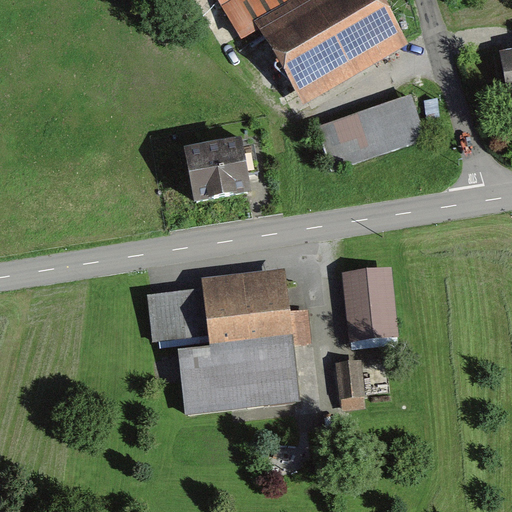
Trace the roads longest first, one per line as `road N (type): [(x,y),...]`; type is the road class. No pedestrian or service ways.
road 1 (tertiary): [(487,201),(0,279)]
road 2 (unclassified): [(426,0),(487,201)]
